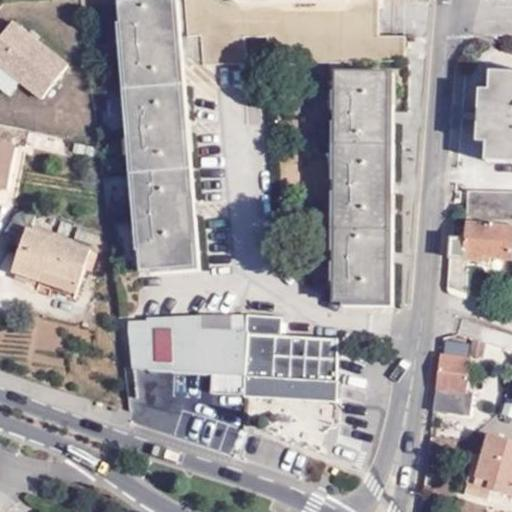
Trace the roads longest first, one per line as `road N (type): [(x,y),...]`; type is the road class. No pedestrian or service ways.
road 1 (residential): [(402,436),(425,294),(445,19)]
road 2 (unknown): [(46,411),(51,143),(80,0)]
road 3 (primary): [(323,511),(0,394)]
road 4 (primary): [(0,421),(95,461),(176,511)]
